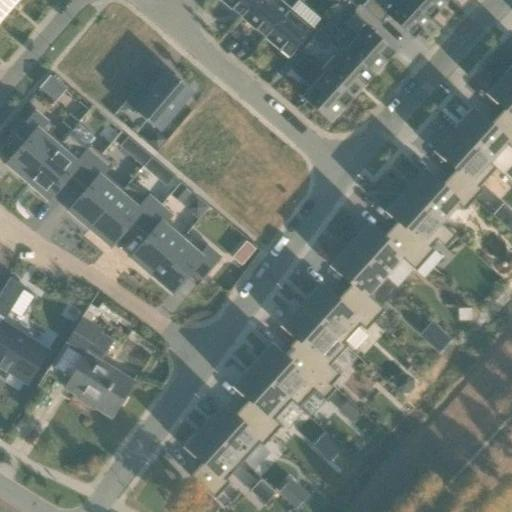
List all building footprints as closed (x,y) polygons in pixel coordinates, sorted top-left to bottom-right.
[(0,0),(0,6),(7,13),(17,0),(0,0)] [(219,0),(241,18),(256,0),(219,0)] [(277,0),(256,0),(241,18),(265,38),(289,10),(277,0)] [(388,0),(367,0),(361,7),(380,24),(387,16),(413,40),(430,20),(423,13),(408,0),(399,0),(394,5),(388,0)] [(446,0),(408,0),(423,13),(430,20),(448,1),(446,0)] [(289,10),(265,38),(288,59),(314,30),(289,10)] [(355,13),(345,24),(358,36),(346,50),(373,76),(395,53),(369,29),(371,27),(355,13)] [(329,22),(323,28),(330,34),(336,29),(329,22)] [(320,29),(311,39),(321,47),(329,38),(320,29)] [(342,47),(320,70),(324,74),(352,99),(373,76),(346,50),(342,47)] [(302,57),(292,69),(300,77),(311,64),(302,57)] [(140,84),(122,105),(132,114),(135,110),(159,130),(191,93),(166,72),(149,92),(140,84)] [(311,87),(302,98),(329,123),(352,99),(324,74),(323,75),(311,87)] [(511,78),(507,74),(488,95),(504,109),(497,118),(511,131),(511,78)] [(50,77),(40,88),(51,98),(61,86),(50,77)] [(162,149),(186,170),(201,153),(216,166),(239,140),(200,106),(162,149)] [(473,111),(455,132),(489,162),(505,144),(511,149),(511,131),(497,118),(490,126),(473,111)] [(26,143),(7,165),(14,171),(26,181),(27,182),(60,143),(49,134),(54,128),(35,112),(15,134),(26,143)] [(455,132),(436,152),(456,170),(448,178),(473,201),(483,190),(479,187),(496,169),(489,162),(455,132)] [(60,143),(27,182),(28,183),(41,194),(47,200),(69,174),(78,182),(101,156),(89,146),(86,149),(68,134),(60,143)] [(151,138),(147,142),(156,150),(164,141),(159,137),(151,138)] [(141,150),(133,159),(142,167),(150,157),(141,150)] [(88,190),(69,212),(76,217),(88,228),(89,229),(122,190),(104,175),(112,165),(101,156),(78,182),(88,190)] [(151,158),(143,168),(152,175),(160,165),(151,158)] [(251,169),(246,175),(234,166),(212,191),(231,207),(240,197),(258,213),(270,199),(272,201),(280,191),(278,190),(289,176),(271,161),(267,158),(256,171),(252,167),(251,169)] [(425,171),(406,192),(440,223),(444,219),(457,205),(464,211),(473,201),(448,178),(441,186),(425,171)] [(180,185),(170,196),(180,205),(190,193),(180,185)] [(122,190),(89,229),(90,230),(103,241),(109,246),(131,221),(140,229),(160,206),(148,196),(144,201),(126,186),(122,190)] [(406,192),(387,213),(398,222),(390,230),(425,261),(434,251),(431,248),(437,241),(445,249),(456,237),(440,223),(406,192)] [(150,237),(131,258),(138,264),(150,275),(151,276),(184,237),(166,222),(171,216),(160,206),(140,229),(150,237)] [(369,226),(351,246),(385,277),(401,259),(413,270),(415,272),(425,261),(390,230),(383,238),(369,226)] [(184,237),(151,276),(153,277),(164,287),(171,293),(185,277),(190,271),(200,280),(220,257),(207,246),(202,252),(184,237)] [(246,241),(241,247),(250,255),(255,249),(246,241)] [(351,246),(332,267),(352,284),(344,293),(375,321),(379,316),(384,310),(380,306),(368,295),(385,277),(351,246)] [(9,278),(0,292),(0,315),(5,319),(25,287),(9,278)] [(321,286),(302,307),(343,344),(360,326),(366,331),(375,321),(344,293),(337,301),(321,286)] [(302,307),(283,327),(296,339),(289,347),(293,350),(331,386),(341,375),(330,366),(347,347),(343,344),(302,307)] [(470,309),(457,309),(458,321),(470,321),(470,309)] [(66,343),(49,370),(62,378),(64,374),(72,379),(65,389),(110,418),(133,383),(99,361),(111,342),(99,335),(101,331),(82,319),(66,343)] [(431,322),(421,333),(441,351),(451,340),(431,322)] [(1,323),(0,324),(0,366),(27,383),(47,351),(1,323)] [(272,347),(253,367),(291,401),(298,408),(313,391),(325,401),(335,389),(331,386),(293,350),(285,358),(272,347)] [(253,367),(235,388),(249,400),(241,408),(272,436),(281,426),(274,420),(291,401),(253,367)] [(400,376),(395,382),(395,389),(401,394),(408,393),(414,388),(413,380),(407,376),(400,376)] [(346,403),(339,411),(351,422),(358,414),(346,403)] [(223,407),(205,428),(242,462),(259,443),(263,447),(272,436),(241,408),(234,416),(223,407)] [(205,428),(186,448),(202,463),(190,476),(215,499),(229,483),(226,480),(242,462),(205,428)] [(279,440),(270,449),(287,466),(296,457),(279,440)] [(334,444),(325,454),(332,460),(341,450),(334,444)] [(299,489),(289,501),(297,508),(307,496),(299,489)] [(204,498),(195,511),(214,511),(218,507),(204,498)]
